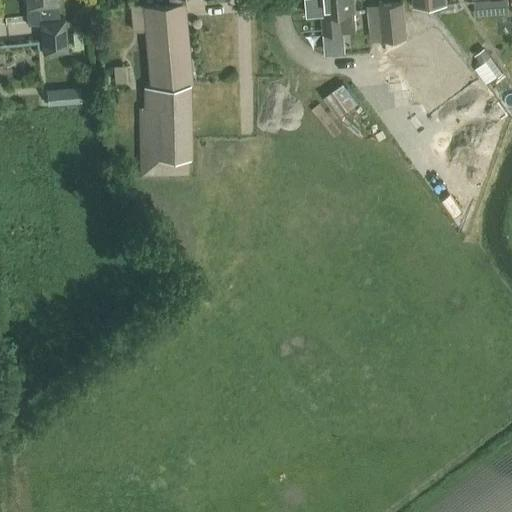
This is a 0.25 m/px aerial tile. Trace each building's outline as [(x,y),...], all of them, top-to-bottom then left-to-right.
[(39,5),(40,19),(44,52),(68,49),(65,17),(59,18),(57,5),(60,5),(59,0),(26,0),(27,7),(39,5)] [(141,174),(187,174),(187,156),(190,156),(189,83),(192,83),(184,0),(168,0),(169,3),(143,5),(150,88),(144,88),(145,109),(140,109),(141,174)] [(306,0),(308,14),(323,13),(325,32),(343,30),(356,29),(355,11),(354,11),(353,0),(306,0)] [(382,40),(406,37),(403,3),(378,6),(382,40)] [(382,42),(384,74),(432,71),(430,39),(382,42)] [(491,57),(484,48),(474,55),(481,64),(491,57)] [(115,81),(128,80),(127,66),(114,67),(115,81)] [(79,90),(47,93),(48,106),(81,103),(79,90)]
